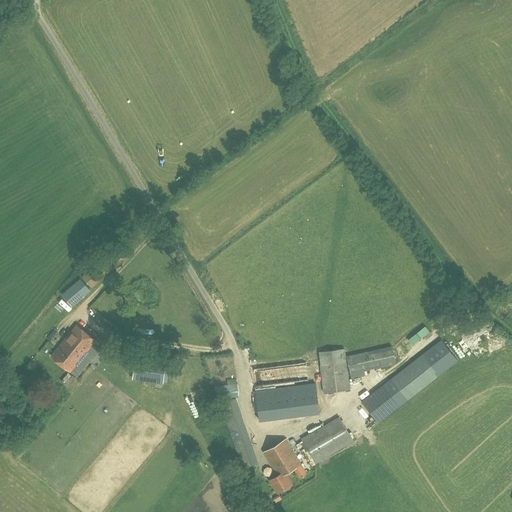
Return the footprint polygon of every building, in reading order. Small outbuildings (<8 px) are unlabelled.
[(153,226),(150,222),(144,226),(146,230),(153,226)] [(92,286),(101,278),(134,249),(124,238),(81,275),(92,286)] [(65,340),(84,355),(96,341),(77,325),(65,340)] [(84,355),(65,340),(51,356),(70,372),(84,355)] [(393,378),(362,402),(378,422),(408,399),(458,360),(442,340),(393,378)] [(125,346),(122,366),(151,371),(155,351),(125,346)] [(364,370),(377,367),(396,364),(392,347),(347,356),(352,378),(365,375),(364,370)] [(350,389),(346,357),(345,349),(319,352),(320,360),(322,372),(323,382),(324,392),(350,389)] [(319,360),(257,368),(254,368),(254,376),(249,376),(250,384),(253,384),(253,387),(320,379),(321,382),(323,382),(322,372),(320,372),(319,360)] [(156,381),(166,380),(166,372),(156,372),(156,381)] [(316,384),(257,391),(260,421),(320,414),(316,384)] [(243,468),(258,463),(248,435),(236,398),(221,403),(233,440),(243,468)] [(339,416),(301,439),(316,464),(354,442),(339,416)] [(285,471),(286,473),(293,468),(299,478),(306,474),(286,439),(264,452),(278,475),(285,471)] [(285,471),(278,475),(270,480),(277,493),(292,484),(286,473),(285,471)]
